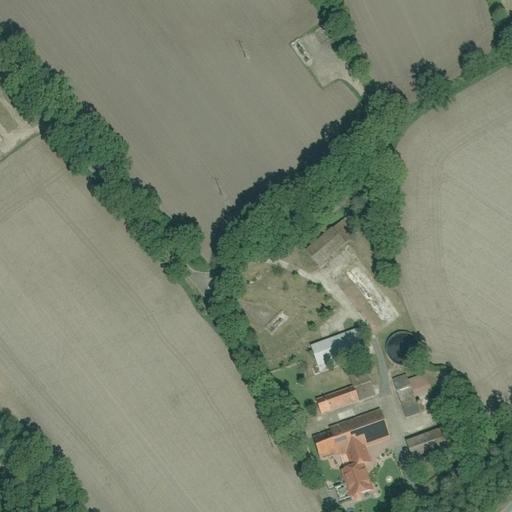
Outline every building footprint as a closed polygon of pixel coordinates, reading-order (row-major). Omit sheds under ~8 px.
[(306,254),(320,270),(345,248),(331,232),(306,254)] [(280,311),(276,315),(273,311),(261,323),(270,333),(287,317),(280,311)] [(311,349),(320,372),(365,356),(357,332),(311,349)] [(385,348),(385,355),(390,363),(397,367),(406,367),(415,362),(419,354),(418,343),(412,337),(405,334),(395,335),(388,341),(385,348)] [(358,404),(375,399),(366,373),(350,379),(358,404)] [(422,416),(416,399),(431,394),(424,376),(410,381),(407,374),(390,380),(405,422),(422,416)] [(316,401),(322,416),(356,404),(351,389),(316,401)] [(321,465),(340,458),(344,470),(340,472),(351,503),(376,494),(368,470),(361,451),(390,440),(380,412),(311,437),(321,465)] [(450,431),(407,445),(415,471),(458,458),(450,431)]
